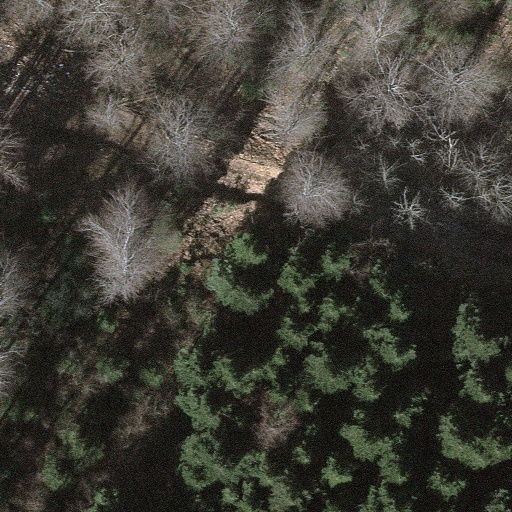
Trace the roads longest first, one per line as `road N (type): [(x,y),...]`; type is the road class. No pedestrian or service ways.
road 1 (track): [(0,115),(124,156),(270,183),(511,258)]
road 2 (track): [(124,156),(0,180)]
